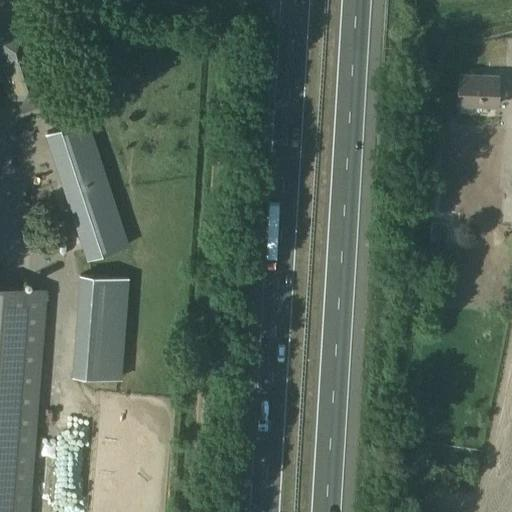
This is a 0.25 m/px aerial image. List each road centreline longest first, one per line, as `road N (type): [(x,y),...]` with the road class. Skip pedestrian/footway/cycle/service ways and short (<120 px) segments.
road 1 (motorway): [(294,0),(263,511)]
road 2 (motorway): [(325,511),(355,0)]
